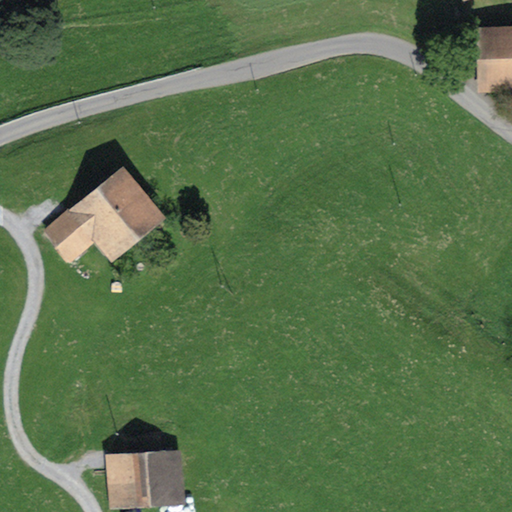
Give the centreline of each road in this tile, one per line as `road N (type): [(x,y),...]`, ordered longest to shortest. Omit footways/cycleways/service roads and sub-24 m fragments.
road 1 (residential): [(511,135),(412,56),(367,43),(129,96),(0,137)]
road 2 (track): [(84,511),(27,458),(12,432),(9,383),(34,289),(34,256),(0,217)]
